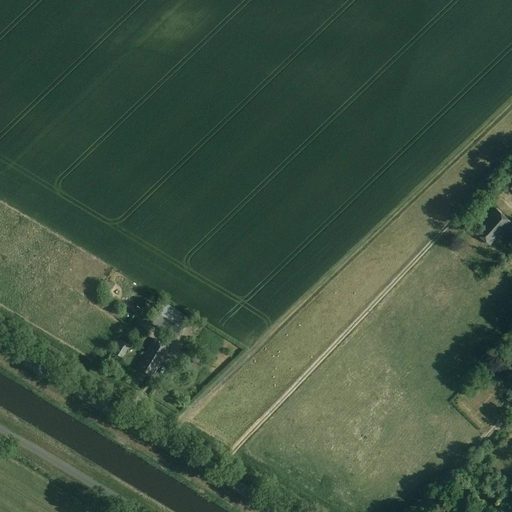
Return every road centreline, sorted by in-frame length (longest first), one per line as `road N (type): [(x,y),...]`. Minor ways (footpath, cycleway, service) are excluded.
road 1 (track): [(159,441),(511,89)]
road 2 (track): [(214,471),(482,191)]
road 3 (tertiary): [(280,511),(0,345)]
road 4 (unclassified): [(138,511),(0,428)]
road 5 (track): [(412,511),(511,399)]
